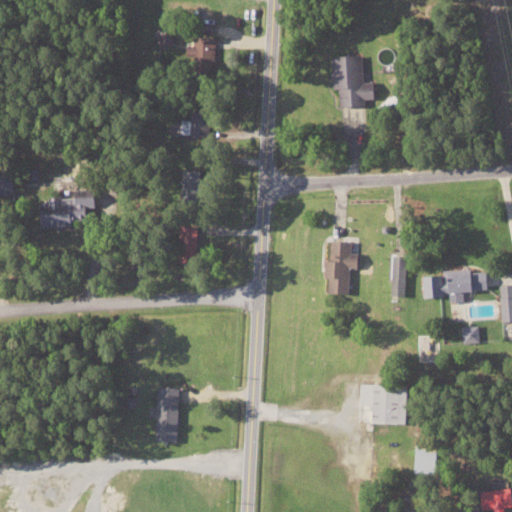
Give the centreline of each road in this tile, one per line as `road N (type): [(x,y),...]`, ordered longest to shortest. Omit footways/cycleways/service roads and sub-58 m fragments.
road 1 (tertiary): [(273,0),(247,511)]
road 2 (residential): [(259,294),(0,309)]
road 3 (residential): [(264,186),(511,169)]
